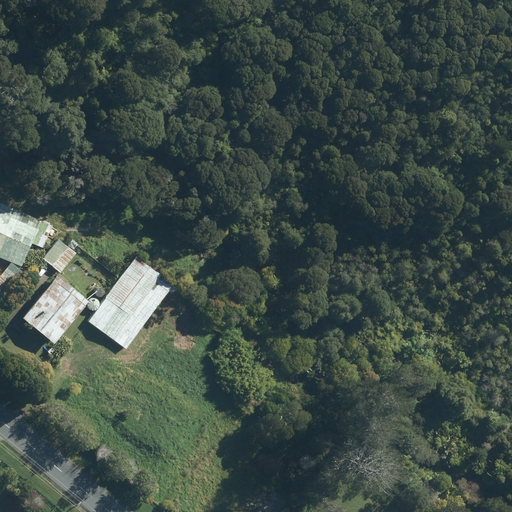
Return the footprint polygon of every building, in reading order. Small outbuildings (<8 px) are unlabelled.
[(0,253),(24,264),(42,219),(0,200),(0,253)] [(62,270),(78,250),(60,236),(44,257),(62,270)] [(127,348),(177,281),(138,252),(88,320),(127,348)] [(0,299),(24,272),(12,261),(0,275),(0,299)] [(58,340),(90,297),(57,273),(25,315),(58,340)] [(269,511),(284,494),(264,477),(235,511),(269,511)]
